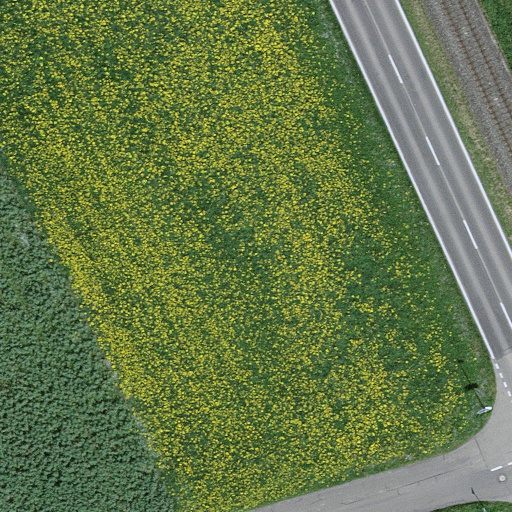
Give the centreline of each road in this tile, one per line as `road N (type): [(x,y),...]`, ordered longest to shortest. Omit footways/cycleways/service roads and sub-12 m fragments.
road 1 (secondary): [(352,0),(511,351)]
road 2 (unclassified): [(315,511),(511,450)]
